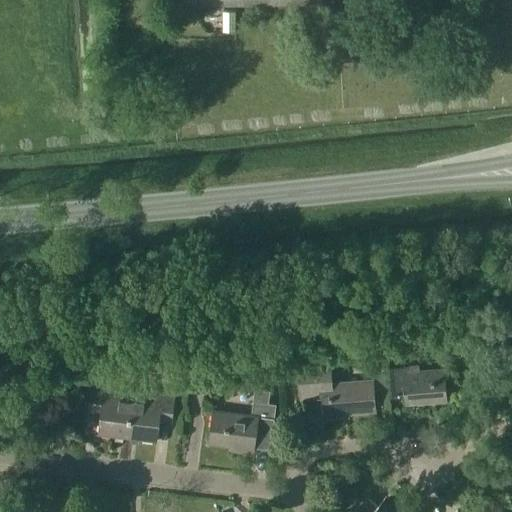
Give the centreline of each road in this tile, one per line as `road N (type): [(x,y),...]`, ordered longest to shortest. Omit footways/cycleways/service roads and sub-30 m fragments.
road 1 (primary): [(0,220),(427,182)]
road 2 (residential): [(293,494),(0,456)]
road 3 (residential): [(293,494),(294,463),(313,452),(399,447),(425,470)]
